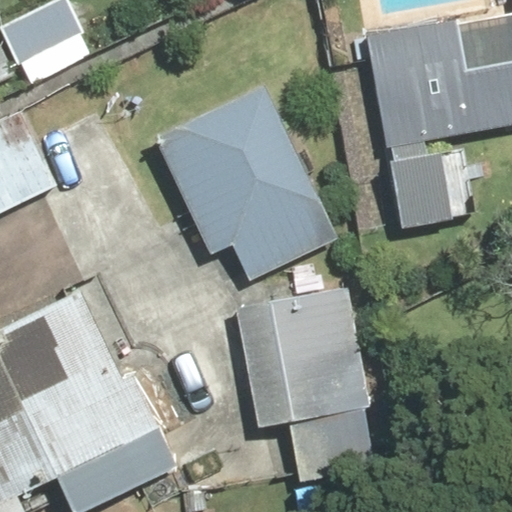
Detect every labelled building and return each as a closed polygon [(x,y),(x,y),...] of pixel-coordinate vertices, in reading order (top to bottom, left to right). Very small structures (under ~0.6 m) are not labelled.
[(58,0),(33,0),(0,16),(0,58),(2,62),(9,58),(22,84),(85,53),(58,0)] [(457,19),(364,35),(398,232),(450,223),(438,153),(426,155),(424,143),(511,128),(511,64),(466,72),(457,19)] [(262,91),(153,142),(208,256),(230,246),(247,281),(334,240),(262,91)] [(15,119),(0,126),(0,220),(51,196),(15,119)] [(348,288),(233,308),(254,429),(369,410),(348,288)] [(81,293),(0,329),(0,507),(160,435),(132,374),(121,379),(81,293)]
